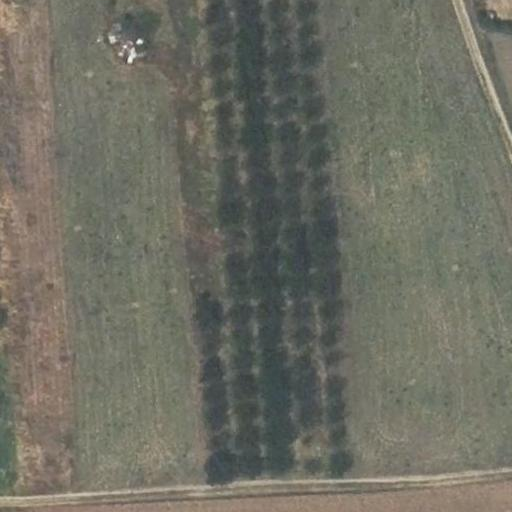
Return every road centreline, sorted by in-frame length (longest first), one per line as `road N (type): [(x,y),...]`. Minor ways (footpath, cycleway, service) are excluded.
road 1 (track): [(0,501),(511,489)]
road 2 (track): [(511,142),(464,0)]
